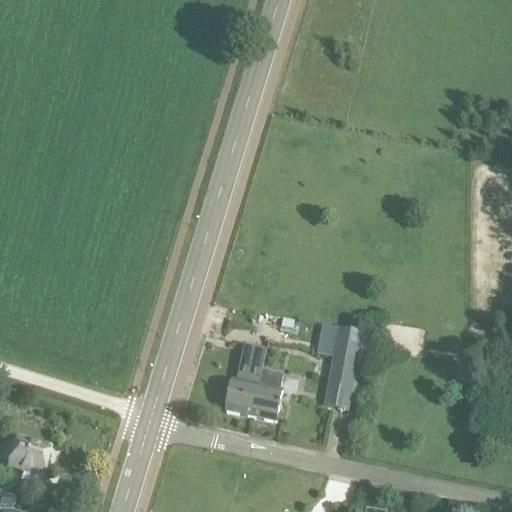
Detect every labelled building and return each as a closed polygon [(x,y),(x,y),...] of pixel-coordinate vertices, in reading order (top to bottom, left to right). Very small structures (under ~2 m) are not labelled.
[(339,333),(328,394),(353,398),(364,338),(339,333)] [(252,421),(262,373),(237,368),(227,416),(252,421)] [(277,426),(283,395),(287,379),(262,373),(252,421),(277,426)] [(16,442),(8,468),(24,473),(20,484),(37,489),(40,478),(48,452),(16,442)] [(0,511),(8,511),(12,502),(0,497),(0,511)]
